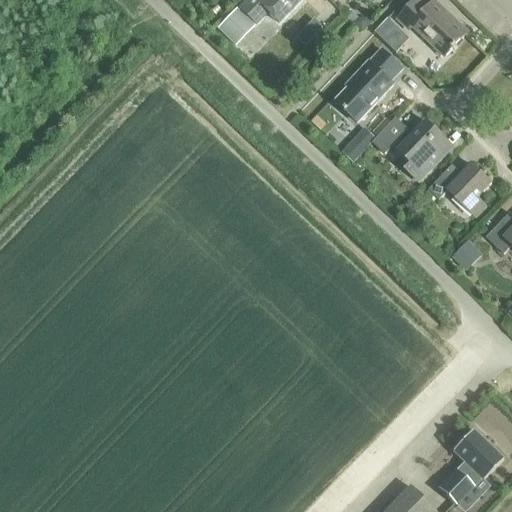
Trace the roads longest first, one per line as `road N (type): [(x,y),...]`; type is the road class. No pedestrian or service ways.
road 1 (unclassified): [(511,348),(149,0)]
road 2 (residential): [(511,46),(462,109),(489,144),(511,141)]
